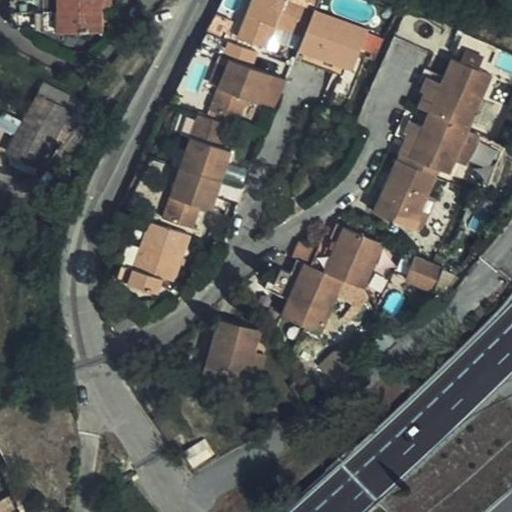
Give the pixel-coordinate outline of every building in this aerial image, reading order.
[(44,0),(45,32),(102,32),(101,0),(44,0)] [(317,9),(306,4),(293,0),(253,0),(239,38),(270,49),(278,27),(306,38),(316,11),(317,9)] [(317,9),(320,0),(307,0),(306,4),(317,9)] [(316,11),(306,38),(297,60),(327,72),(330,62),(354,71),(370,32),(316,11)] [(218,38),(212,51),(225,56),(230,43),(218,38)] [(230,43),(225,56),(231,59),(254,68),(259,54),(230,43)] [(467,65),(492,76),(496,65),(493,64),(498,51),(486,45),(480,54),(473,52),(467,65)] [(365,64),(375,68),(383,50),(377,47),(373,58),(368,56),(365,64)] [(254,68),(231,59),(227,69),(220,88),(212,110),(242,121),(250,100),(261,104),(272,74),(254,68)] [(430,112),(470,128),(492,76),(467,65),(453,59),(442,84),(429,78),(423,92),(426,94),(420,107),(430,112)] [(220,88),(227,69),(219,67),(212,84),(220,88)] [(279,105),(289,81),(272,74),(261,104),(277,110),(279,105)] [(46,85),(40,96),(82,119),(89,109),(46,85)] [(82,119),(40,96),(10,151),(43,168),(63,132),(71,136),(82,119)] [(212,110),(209,118),(227,124),(229,124),(239,128),(242,121),(212,110)] [(201,115),(188,111),(179,133),(193,137),(201,115)] [(436,177),(437,178),(440,170),(450,174),(456,161),(468,132),(470,128),(430,112),(423,128),(411,123),(407,132),(410,134),(399,160),(436,177)] [(183,167),(223,180),(233,152),(221,148),(229,124),(227,124),(209,118),(201,115),(193,137),(183,167)] [(468,132),(456,161),(467,165),(472,153),(470,152),(477,136),(468,132)] [(387,219),(401,224),(414,230),(429,196),(437,178),(436,177),(399,160),(375,214),(387,219)] [(183,167),(174,164),(159,207),(168,211),(183,167)] [(213,210),(223,180),(183,167),(168,211),(165,219),(193,229),(202,207),(213,210)] [(429,196),(414,230),(422,233),(437,199),(429,196)] [(387,219),(382,230),(387,232),(396,235),(401,224),(387,219)] [(175,282),(191,236),(152,223),(134,269),(124,265),(119,279),(158,293),(164,278),(175,282)] [(312,267),(347,282),(365,290),(385,244),(339,225),(325,256),(317,253),(312,267)] [(443,253),(438,266),(447,270),(452,257),(443,253)] [(431,289),(437,291),(438,291),(439,292),(440,289),(447,270),(438,266),(419,258),(410,280),(431,289)] [(312,267),(298,261),(292,275),(283,272),(273,292),(289,299),(282,315),(324,333),(347,282),(312,267)] [(355,314),(369,296),(365,290),(350,309),(355,314)] [(437,291),(428,295),(425,305),(431,299),(438,291),(437,291)] [(431,299),(425,305),(433,307),(439,292),(438,291),(431,299)] [(226,372),(250,379),(257,353),(262,332),(221,320),(203,382),(221,386),(226,372)] [(391,330),(393,334),(401,326),(399,323),(391,330)] [(393,334),(398,341),(407,333),(401,326),(393,334)] [(376,341),(380,346),(393,334),(391,330),(376,341)] [(360,331),(350,340),(362,333),(360,331)] [(362,333),(350,340),(322,368),(336,382),(367,353),(371,341),(362,333)] [(393,334),(380,346),(385,352),(399,341),(398,341),(393,334)] [(257,353),(250,379),(259,381),(266,356),(257,353)]
